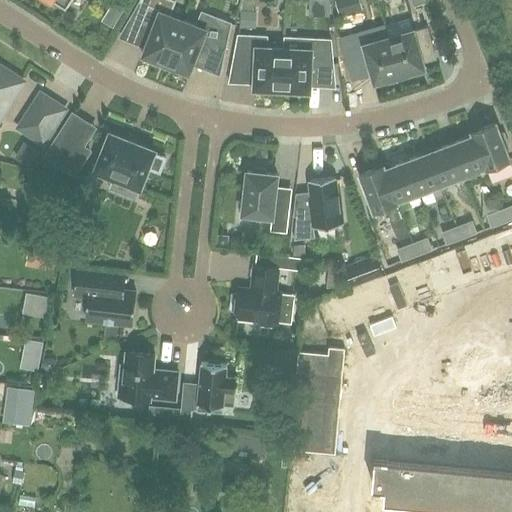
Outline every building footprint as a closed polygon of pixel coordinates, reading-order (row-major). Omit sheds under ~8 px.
[(41,0),(49,4),(51,1),(64,10),(70,0),(41,0)] [(163,67),(182,20),(169,15),(174,1),(170,0),(139,0),(128,20),(146,27),(143,35),(148,37),(141,55),(149,57),(147,61),(163,67)] [(182,20),(163,67),(179,74),(181,70),(188,73),(195,54),(205,50),(222,57),(223,57),(230,23),(201,12),(196,25),(182,20)] [(387,37),(399,79),(407,77),(409,76),(414,73),(414,71),(423,68),(419,52),(432,48),(426,27),(413,31),(412,30),(387,37)] [(281,89),(283,47),(268,46),(268,35),(238,34),(233,62),(255,64),(253,91),(270,92),(270,88),(281,89)] [(399,79),(387,37),(363,44),(361,36),(347,40),(354,67),(365,64),(369,66),(373,82),(384,79),(384,82),(390,81),(394,80),(399,79)] [(283,37),(283,47),(281,89),(292,89),(291,93),(308,94),(309,66),(335,67),(332,38),(302,37),(283,37)] [(0,114),(21,82),(0,68),(0,114)] [(42,143),(64,109),(39,94),(18,127),(42,143)] [(471,132),(485,169),(508,160),(504,149),(510,146),(505,132),(499,134),(494,123),(471,132)] [(73,174),(88,151),(60,132),(44,156),(73,174)] [(484,169),(485,169),(471,132),(470,132),(472,136),(450,144),(461,174),(483,165),(484,169)] [(125,140),(109,133),(94,171),(112,178),(107,189),(134,199),(139,188),(147,168),(158,173),(164,158),(152,153),(153,151),(137,144),(137,143),(126,138),(125,140)] [(439,182),(461,174),(450,144),(428,152),(439,182)] [(416,191),(439,182),(428,152),(405,161),(416,191)] [(396,198),(416,191),(405,161),(384,169),(396,198)] [(391,221),(403,216),(396,198),(384,169),(382,166),(358,175),(372,211),(386,206),(391,221)] [(290,208),(274,206),(278,174),(267,173),(265,168),(255,167),(252,171),(247,171),(243,213),(272,217),(270,231),(287,233),(290,208)] [(311,213),(296,215),(294,238),(315,236),(313,226),(345,222),(341,192),(339,192),(337,177),(308,181),(310,195),(308,196),(311,213)] [(511,204),(502,208),(507,221),(511,219),(511,204)] [(492,227),(507,221),(502,208),(487,214),(492,227)] [(458,225),(463,238),(478,232),(473,220),(458,225)] [(447,244),(463,238),(458,225),(443,231),(447,244)] [(411,243),(415,255),(433,249),(428,237),(411,243)] [(402,260),(415,255),(411,243),(398,248),(402,260)] [(284,255),(283,268),(303,270),(304,258),(284,255)] [(353,284),(381,273),(376,258),(366,262),(365,260),(346,267),(353,284)] [(279,267),(255,264),(252,289),(239,287),(238,293),(234,293),(232,310),(236,311),(235,317),(261,320),(260,324),(273,326),(274,322),(278,322),(281,292),(276,292),(279,267)] [(124,289),(126,275),(78,269),(75,294),(89,296),(86,318),(133,324),(137,291),(124,289)] [(27,293),(23,312),(46,316),(49,297),(27,293)] [(424,342),(404,327),(386,335),(384,354),(405,369),(400,416),(416,427),(433,420),(436,394),(442,394),(443,379),(437,378),(438,372),(471,357),(473,338),(457,327),(424,342)] [(42,342),(26,339),(24,348),(40,351),(42,342)] [(328,354),(297,351),(289,449),(335,453),(344,347),(328,346),(328,354)] [(258,363),(268,364),(269,350),(260,348),(258,363)] [(153,372),(155,354),(126,351),(125,366),(122,365),(120,379),(123,379),(122,396),(150,399),(150,397),(175,399),(178,371),(160,370),(160,373),(153,372)] [(236,392),(238,378),(226,376),(227,364),(201,362),(196,410),(222,413),(223,406),(234,407),(236,392)] [(375,457),(372,488),(385,489),(383,501),(511,511),(511,371),(493,370),(484,467),(375,457)] [(32,391),(10,387),(5,420),(27,423),(32,391)] [(191,425),(192,410),(181,409),(180,424),(191,425)]
